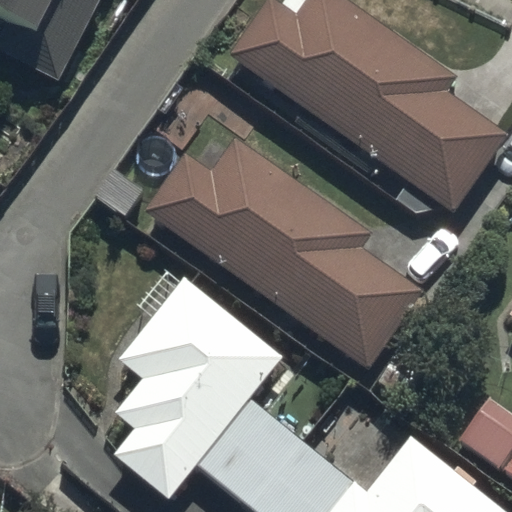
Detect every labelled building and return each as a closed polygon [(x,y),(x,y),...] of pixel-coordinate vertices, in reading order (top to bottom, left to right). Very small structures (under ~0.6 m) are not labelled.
[(0,0),(0,40),(2,41),(0,44),(0,66),(59,97),(107,0),(0,0)] [(256,84),(453,221),(506,145),(446,103),(459,84),(337,0),(314,0),(308,9),(296,26),(272,9),(231,67),(256,84)] [(171,240),(372,379),(424,305),(361,261),(377,239),(239,143),(223,166),(214,179),(187,160),(144,222),(171,240)] [(357,490),(254,410),(287,368),(232,326),(208,307),(181,287),(116,370),(143,391),(117,424),(141,442),(120,470),(174,511),(203,476),(249,511),(494,511),(412,448),(371,500),(357,490)] [(451,445),(496,477),(511,454),(511,420),(482,400),(451,445)]
